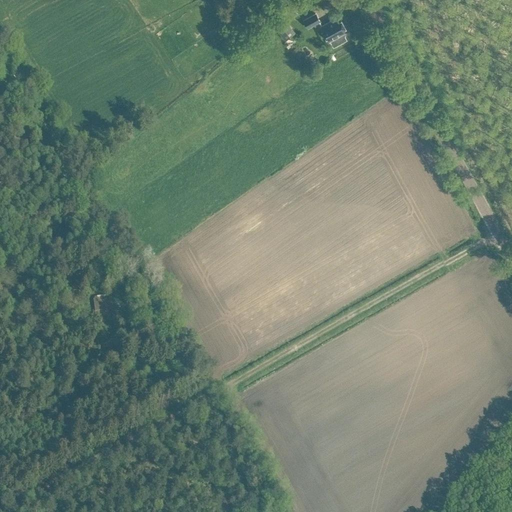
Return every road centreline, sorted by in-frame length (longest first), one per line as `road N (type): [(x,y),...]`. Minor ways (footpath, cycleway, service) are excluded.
road 1 (track): [(492,237),(169,416)]
road 2 (tertiary): [(511,273),(362,0)]
